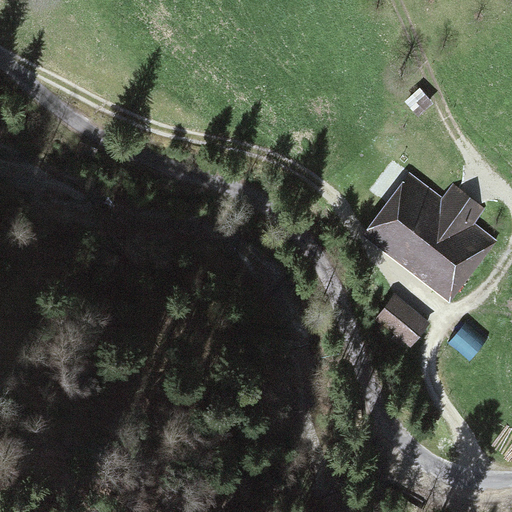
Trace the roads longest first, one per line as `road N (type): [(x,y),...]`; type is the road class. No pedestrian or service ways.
road 1 (unclassified): [(0,68),(102,140),(240,196),(283,225),(315,259),(341,306),(355,385),(383,426),(416,455),(467,471),(511,470)]
road 2 (track): [(390,0),(458,144),(491,178)]
